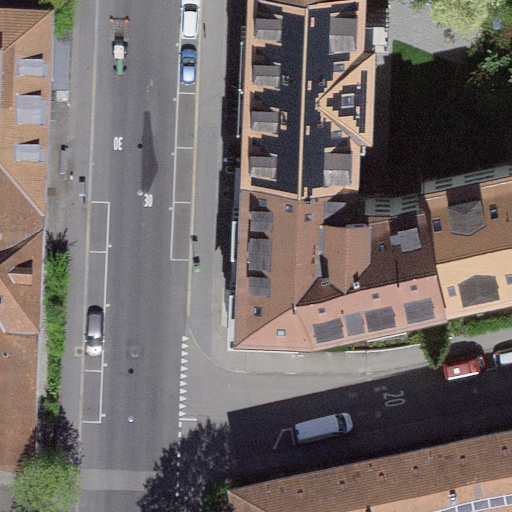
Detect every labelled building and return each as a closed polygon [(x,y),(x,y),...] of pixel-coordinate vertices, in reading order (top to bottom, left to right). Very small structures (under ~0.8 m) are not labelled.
[(357,0),(253,0),(251,68),(247,162),(351,166),(354,111),(366,112),(369,33),(357,32),(357,0)] [(33,235),(34,220),(37,220),(41,126),(45,31),(0,28),(0,472),(26,473),(34,250),(32,250),(33,235)] [(511,274),(511,161),(421,180),(423,191),(444,289),(511,274)] [(350,196),(351,166),(247,162),(244,238),(241,315),(311,317),(444,289),(423,191),(392,197),(350,196)] [(405,511),(511,511),(511,462),(494,466),(491,462),(480,465),(470,467),(467,472),(400,486),(405,511)] [(405,511),(400,486),(332,500),(328,496),(318,499),(307,501),(305,505),(271,511),(405,511)]
